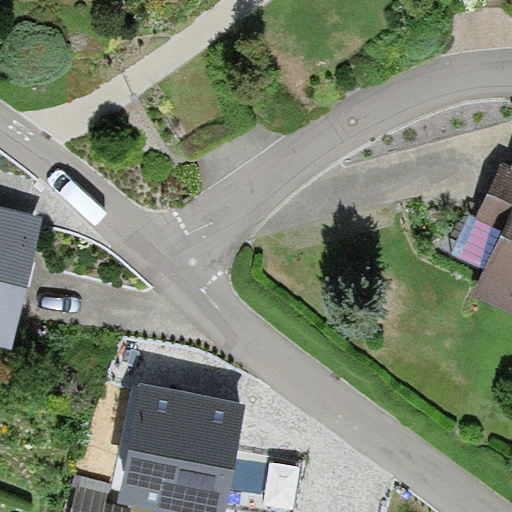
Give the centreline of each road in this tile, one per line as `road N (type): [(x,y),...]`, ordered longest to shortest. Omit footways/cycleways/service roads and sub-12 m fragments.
road 1 (residential): [(485,511),(151,253)]
road 2 (residential): [(151,253),(250,203),(390,99),(511,67)]
road 3 (residential): [(151,253),(0,143)]
